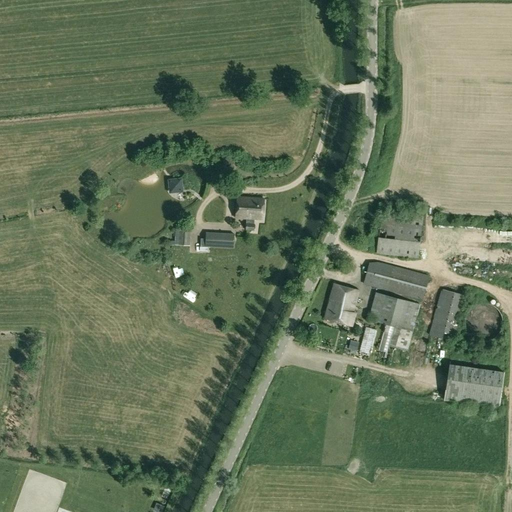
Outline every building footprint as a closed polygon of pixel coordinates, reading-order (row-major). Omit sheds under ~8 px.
[(235,159),(223,158),(223,161),(224,161),(224,170),(234,171),(235,159)] [(264,199),(237,197),(236,218),(246,219),(245,231),(253,231),(254,219),(262,220),(264,199)] [(423,213),(381,208),(376,254),(418,259),(423,213)] [(485,227),(485,240),(499,241),(499,227),(485,227)] [(205,247),(234,248),(234,233),(206,232),(205,247)] [(190,238),(176,237),(175,246),(189,246),(190,238)] [(471,259),(511,258),(511,247),(471,248),(471,259)] [(391,265),(370,260),(368,266),(364,284),(423,300),(429,275),(391,265)] [(359,291),(334,284),(324,318),(351,325),(354,313),(353,313),(359,291)] [(467,296),(462,294),(456,293),(441,289),(429,335),(455,342),(467,296)] [(420,304),(375,292),(368,320),(385,325),(394,327),(393,332),(389,346),(407,352),(420,304)] [(502,325),(502,320),(501,317),(501,314),(499,312),(497,309),(495,307),(492,305),(490,304),(487,304),(484,303),(482,303),(479,303),(477,304),(475,305),(473,306),(471,308),(469,310),(467,312),(466,314),(465,318),(464,321),(464,322),(464,324),(465,326),(465,329),(466,332),(468,335),(471,337),(474,339),(476,341),(480,342),(482,342),(486,341),(489,340),(492,339),(494,338),(496,336),(499,334),(500,331),(501,328),(502,325)] [(358,343),(351,341),(349,348),(351,349),(357,350),(358,343)] [(449,365),(445,398),(499,405),(503,372),(449,365)]
